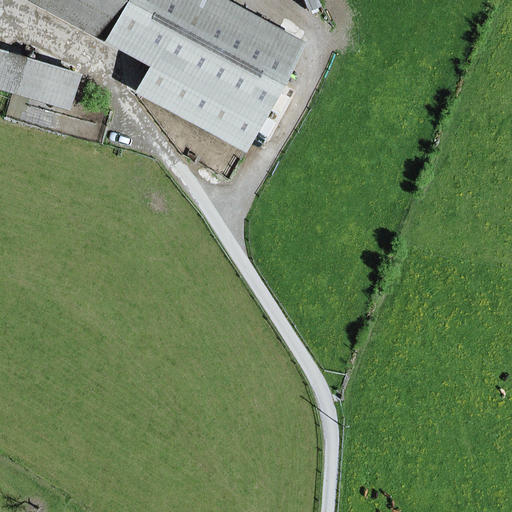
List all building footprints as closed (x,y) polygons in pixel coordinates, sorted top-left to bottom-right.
[(54,0),(109,29),(124,0),(54,0)] [(212,0),(124,0),(109,29),(157,56),(142,84),(245,140),(288,63),(205,18),(214,1),(212,0)] [(288,63),(297,46),(214,1),(205,18),(288,63)] [(70,99),(77,76),(0,52),(0,89),(14,93),(17,82),(70,99)] [(67,109),(70,99),(17,82),(14,93),(67,109)]
